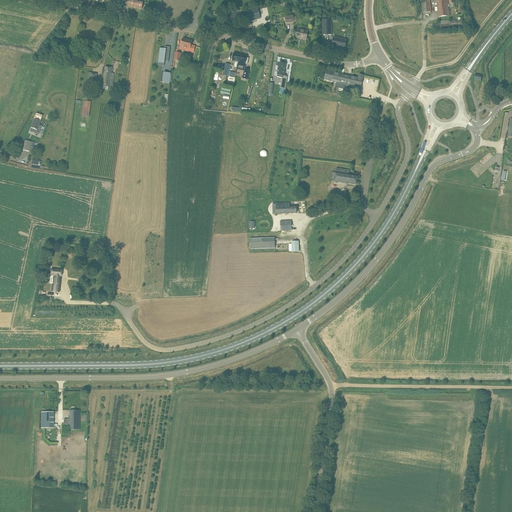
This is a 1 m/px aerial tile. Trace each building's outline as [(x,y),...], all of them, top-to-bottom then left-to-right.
[(142,9),(143,2),(135,0),(128,0),(127,5),(142,9)] [(436,0),(437,1),(439,17),(449,16),(447,3),(455,3),(454,0),(436,0)] [(430,1),(421,2),(423,13),(431,12),(430,1)] [(260,19),(258,9),(257,7),(252,8),(252,10),(229,15),(231,25),(260,19)] [(327,20),(322,20),(323,35),(331,35),(331,20),(331,19),(327,20)] [(462,20),(455,21),(455,20),(440,21),(440,27),(455,26),(455,28),(463,28),(462,20)] [(306,40),(307,35),(308,32),(297,29),(295,38),(306,40)] [(334,36),(332,45),(345,48),(347,39),(334,36)] [(181,47),(180,48),(180,49),(181,49),(181,50),(186,51),(187,49),(190,49),(191,45),(192,41),(183,38),(181,43),(181,47)] [(170,46),(165,45),(165,47),(160,47),(158,61),(165,62),(165,60),(168,60),(170,46)] [(237,70),(240,54),(234,53),(231,65),(226,64),(224,70),(223,76),(228,77),(227,85),(233,86),(236,73),(230,71),(231,66),(234,66),(235,63),(238,63),(236,70),(237,70)] [(247,56),(240,54),(237,70),(243,71),(243,67),(245,67),(245,64),(247,64),(249,58),(247,58),(247,56)] [(279,70),(277,77),(282,78),(280,88),(285,89),(287,76),(283,75),(286,64),(279,63),(278,70),(279,70)] [(101,81),(100,85),(103,86),(102,90),(108,90),(109,86),(112,87),(114,73),(112,73),(113,68),(104,66),(103,79),(103,82),(101,81)] [(341,73),(327,70),(324,80),(336,83),(335,87),(344,90),(345,85),(347,86),(346,89),(353,90),(353,87),(360,88),(363,76),(359,75),(358,78),(340,74),(341,73)] [(171,72),(164,71),(162,81),(169,82),(171,72)] [(97,73),(88,72),(86,94),(90,94),(91,86),(96,87),(97,73)] [(89,117),(91,102),(84,101),(82,117),(89,117)] [(40,122),(34,119),(31,128),(30,130),(39,134),(42,126),(39,125),(40,122)] [(25,140),(23,150),(29,151),(31,142),(25,140)] [(349,170),(336,168),(334,181),(356,185),(358,176),(349,175),(349,170)] [(297,213),(296,205),(290,206),(290,202),(289,202),(289,203),(276,203),(272,203),(273,214),(297,213)] [(250,249),(270,248),(275,248),(275,238),(250,239),(250,249)] [(298,241),(292,241),(292,244),(289,244),(289,251),(292,251),(292,252),(299,252),(298,241)] [(62,270),(51,269),(50,275),(53,275),(51,291),(59,292),(62,270)] [(70,410),(70,429),(80,429),(80,411),(70,410)] [(53,424),(53,417),(53,412),(41,412),(41,428),(53,428),(53,426),(58,426),(57,424),(53,424)]
